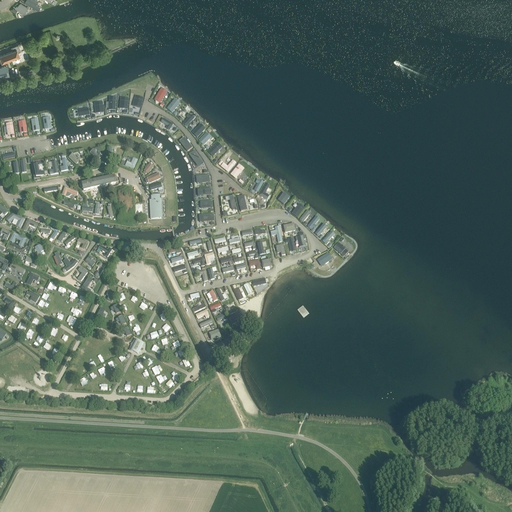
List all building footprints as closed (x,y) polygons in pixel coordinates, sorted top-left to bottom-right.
[(41,6),(37,4),(39,1),(37,0),(26,0),(25,3),(39,10),(41,6)] [(20,2),(16,9),(25,14),(29,8),(20,2)] [(0,60),(1,63),(19,57),(16,50),(0,55),(0,60)] [(161,104),(167,93),(161,90),(155,101),(161,104)] [(141,108),(145,98),(136,95),(133,106),(141,108)] [(128,110),(129,98),(121,97),(120,109),(128,110)] [(167,109),(173,113),(181,104),(175,99),(167,109)] [(104,102),(95,102),(95,114),(104,113),(104,102)] [(78,109),(78,117),(90,116),(90,109),(78,109)] [(189,118),(183,123),(187,127),(195,118),(190,113),(187,117),(189,118)] [(44,130),(52,129),(51,117),(44,118),(44,130)] [(34,132),(41,131),(39,119),(31,120),(34,132)] [(27,121),(19,122),(20,134),(28,133),(27,121)] [(198,138),(206,129),(201,124),(193,133),(198,138)] [(207,132),(199,141),(204,146),(212,137),(207,132)] [(180,141),(188,152),(193,148),(185,137),(180,141)] [(214,157),(223,147),(218,142),(209,152),(214,157)] [(94,150),(91,153),(98,161),(103,156),(99,153),(98,154),(94,150)] [(197,167),(204,163),(196,150),(190,154),(197,167)] [(82,160),(79,157),(77,158),(73,154),(69,158),(77,166),(82,160)] [(134,170),(138,160),(134,158),(132,163),(127,162),(125,167),(134,170)] [(62,160),(64,166),(61,167),(62,172),(69,171),(67,159),(62,160)] [(59,174),(57,161),(49,163),(50,168),(53,167),(53,170),(50,171),(51,175),(59,174)] [(44,176),(44,171),(40,171),(39,164),(35,164),(36,177),(44,176)] [(239,164),(230,175),(236,179),(245,169),(239,164)] [(147,178),(150,184),(161,179),(159,173),(147,178)] [(83,191),(116,183),(114,177),(82,184),(83,191)] [(256,183),(257,184),(255,191),(260,193),(264,181),(258,179),(256,183)] [(268,200),(270,196),(266,193),(270,185),(266,183),(259,196),(268,200)] [(65,187),(62,195),(66,197),(68,193),(77,196),(79,192),(65,187)] [(285,205),(290,196),(283,192),(279,201),(285,205)] [(226,202),(230,201),(232,210),(237,209),(233,194),(225,196),(226,202)] [(152,201),(150,201),(150,205),(151,205),(151,215),(151,219),(161,219),(160,201),(161,201),(161,200),(160,200),(159,195),(152,196),(152,201)] [(248,210),(244,196),(237,198),(241,212),(248,210)] [(66,200),(64,205),(74,209),(75,206),(77,207),(78,204),(66,200)] [(0,216),(3,219),(9,212),(0,204),(0,211),(3,213),(0,216)] [(144,205),(136,205),(135,216),(143,216),(144,205)] [(14,226),(21,229),(25,218),(12,213),(8,222),(11,223),(13,219),(17,221),(14,226)] [(28,219),(23,230),(27,231),(30,226),(37,229),(39,224),(28,219)] [(294,223),(283,226),(285,233),(296,231),(294,223)] [(271,228),(272,236),(277,235),(279,243),(283,242),(280,227),(271,228)] [(3,229),(1,233),(5,235),(3,240),(7,242),(11,233),(3,229)] [(327,246),(331,242),(329,241),(335,235),(332,231),(322,241),(327,246)] [(58,240),(62,242),(67,235),(64,232),(58,240)] [(19,246),(23,248),(27,239),(14,233),(10,242),(14,244),(16,239),(21,241),(19,246)] [(74,237),(65,242),(67,246),(77,240),(74,237)] [(84,245),(82,248),(86,250),(90,242),(80,237),(78,242),(84,245)] [(339,242),(334,248),(344,257),(349,252),(339,242)] [(43,255),(42,253),(46,250),(41,244),(35,248),(38,253),(37,254),(39,257),(43,255)] [(108,258),(112,249),(109,248),(108,249),(100,245),(97,251),(103,254),(103,255),(108,258)] [(284,245),(276,246),(277,253),(282,253),(282,256),(285,255),(284,245)] [(54,257),(57,266),(63,264),(59,252),(55,253),(56,257),(54,257)] [(249,261),(259,258),(257,252),(247,254),(249,261)] [(207,265),(212,264),(210,259),(215,258),(214,253),(205,255),(207,265)] [(322,267),(333,260),(329,253),(317,260),(322,267)] [(86,262),(93,267),(96,263),(92,261),(94,258),(90,255),(86,262)] [(170,259),(172,264),(182,261),(180,256),(170,259)] [(0,261),(3,262),(2,265),(7,267),(9,261),(0,257),(0,261)] [(32,263),(31,267),(36,269),(38,260),(27,257),(26,262),(32,263)] [(67,267),(64,269),(67,273),(79,264),(75,259),(71,263),(68,259),(64,262),(67,267)] [(194,260),(194,265),(201,264),(201,267),(205,266),(204,259),(194,260)] [(271,259),(263,260),(264,270),(272,269),(271,259)] [(249,262),(250,267),(256,266),(257,270),(261,270),(260,260),(249,262)] [(12,263),(10,268),(20,272),(19,275),(22,277),(26,270),(12,263)] [(80,267),(78,271),(82,273),(78,280),(82,282),(88,272),(80,267)] [(208,269),(211,280),(215,280),(213,272),(217,272),(216,268),(208,269)] [(204,282),(208,282),(207,271),(199,272),(200,276),(203,275),(204,282)] [(34,280),(38,282),(40,277),(32,273),(27,284),(31,286),(34,280)] [(15,288),(18,284),(14,282),(12,286),(7,283),(5,286),(16,292),(18,289),(15,288)] [(248,284),(244,286),(248,295),(253,293),(248,284)] [(235,290),(239,301),(239,300),(241,304),(248,301),(242,287),(235,290)] [(228,299),(226,294),(223,295),(220,289),(216,290),(221,302),(228,299)] [(37,303),(41,297),(31,291),(28,294),(32,297),(31,300),(37,303)] [(207,294),(209,299),(212,298),(214,302),(218,300),(214,291),(207,294)] [(111,294),(107,301),(112,303),(115,296),(111,294)] [(84,304),(86,298),(81,296),(78,301),(84,304)] [(7,298),(5,303),(8,305),(5,309),(10,312),(15,303),(7,298)] [(192,307),(194,313),(206,308),(203,302),(192,307)] [(143,303),(139,308),(145,311),(148,306),(143,303)] [(217,311),(216,309),(221,307),(220,303),(210,307),(213,313),(217,311)] [(117,305),(113,307),(116,315),(121,313),(117,305)] [(196,315),(197,319),(205,316),(206,319),(210,317),(207,310),(196,315)] [(238,314),(229,318),(232,325),(237,323),(236,320),(240,318),(238,314)] [(123,316),(118,319),(122,326),(126,324),(123,316)] [(200,324),(201,328),(213,323),(212,320),(200,324)] [(47,321),(43,327),(48,330),(52,325),(47,321)] [(128,328),(123,330),(127,338),(131,335),(128,328)] [(210,332),(211,339),(221,337),(219,330),(210,332)] [(130,351),(138,355),(144,344),(135,340),(130,351)] [(108,365),(111,370),(117,367),(115,361),(108,365)] [(157,379),(160,384),(166,380),(163,375),(157,379)] [(170,380),(166,384),(170,388),(174,384),(170,380)]
